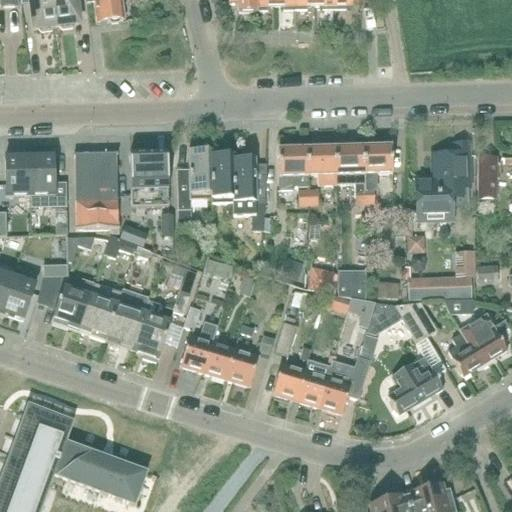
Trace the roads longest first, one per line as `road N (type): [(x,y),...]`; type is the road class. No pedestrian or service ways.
road 1 (residential): [(511,399),(437,442),(387,458),(328,453),(0,352)]
road 2 (residential): [(222,107),(511,97)]
road 3 (residential): [(0,115),(222,107)]
